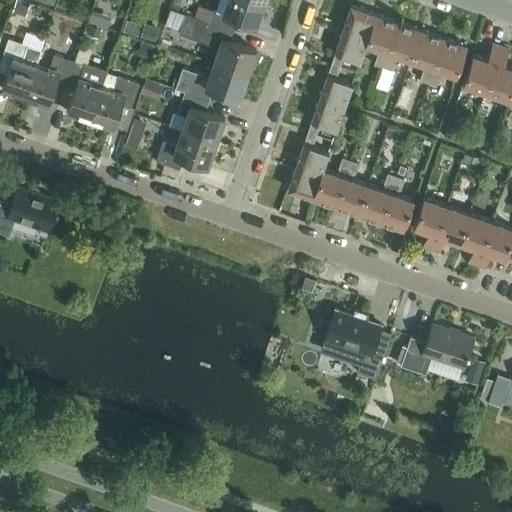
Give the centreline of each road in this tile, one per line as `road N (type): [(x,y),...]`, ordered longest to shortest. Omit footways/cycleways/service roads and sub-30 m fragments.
road 1 (residential): [(511,319),(226,219)]
road 2 (residential): [(226,219),(0,140)]
road 3 (residential): [(226,219),(301,0)]
road 4 (secondary): [(169,511),(0,451)]
